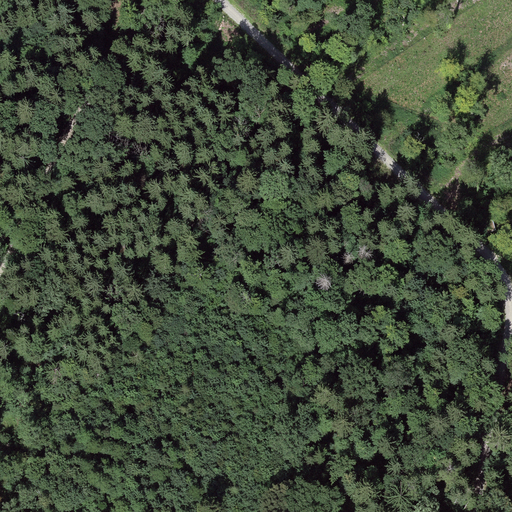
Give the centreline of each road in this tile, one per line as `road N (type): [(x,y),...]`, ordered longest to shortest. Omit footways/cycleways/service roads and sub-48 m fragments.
road 1 (track): [(225,0),(485,250),(502,273),(511,312)]
road 2 (track): [(0,270),(72,129),(157,0)]
road 3 (track): [(511,326),(478,511)]
